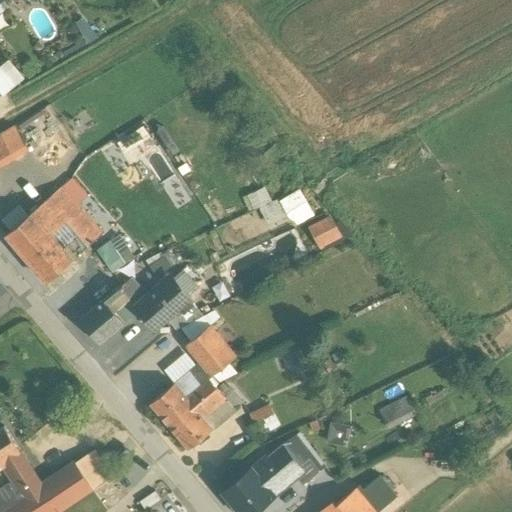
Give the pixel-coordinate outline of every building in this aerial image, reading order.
[(16,128),(0,137),(0,164),(28,149),(16,128)] [(312,216),(299,188),(272,202),(264,186),(248,194),(263,226),(289,213),(295,224),(312,216)] [(82,212),(61,188),(50,198),(67,218),(65,220),(68,224),(82,212)] [(67,218),(50,198),(32,213),(49,233),(65,220),(67,218)] [(82,212),(68,224),(88,247),(102,236),(82,212)] [(32,213),(6,236),(27,260),(53,238),(49,233),(32,213)] [(331,221),(312,230),(318,244),(337,236),(331,221)] [(95,250),(112,273),(134,256),(117,234),(95,250)] [(53,238),(27,260),(46,283),(73,261),(53,238)] [(147,297),(136,306),(139,311),(154,328),(166,319),(174,311),(176,313),(190,302),(191,301),(170,277),(147,297)] [(147,297),(131,278),(120,288),(129,299),(136,306),(147,297)] [(120,288),(105,301),(114,312),(129,299),(120,288)] [(129,299),(114,312),(124,324),(139,311),(136,306),(129,299)] [(104,300),(79,322),(99,345),(124,324),(114,312),(105,301),(104,300)] [(190,302),(176,313),(174,311),(166,319),(176,330),(202,316),(190,302)] [(208,327),(187,345),(201,362),(189,371),(201,385),(208,378),(209,379),(234,358),(208,327)] [(189,371),(166,391),(162,386),(152,394),(156,399),(150,404),(169,427),(216,388),(209,379),(208,378),(201,385),(189,371)] [(216,388),(169,427),(188,450),(235,411),(224,398),(224,397),(216,388)] [(243,404),(232,390),(224,397),(224,398),(235,411),(243,404)] [(417,416),(409,399),(383,412),(391,429),(417,416)] [(268,406),(249,415),(254,425),(273,416),(268,406)] [(326,446),(349,445),(348,423),(325,424),(326,446)] [(20,453),(4,428),(0,429),(0,464),(2,464),(20,453)] [(122,447),(115,453),(115,452),(114,453),(120,461),(121,460),(127,454),(128,455),(129,454),(123,446),(121,447),(122,447)] [(302,472),(282,447),(252,472),(272,496),(302,472)] [(94,451),(75,464),(92,489),(111,477),(94,451)] [(20,453),(2,464),(14,482),(15,476),(29,467),(20,453)] [(29,467),(15,476),(14,482),(13,483),(0,490),(0,511),(56,511),(92,489),(75,464),(41,486),(29,467)] [(251,511),(272,496),(252,472),(225,493),(240,511),(251,511)] [(360,487),(337,508),(340,511),(379,511),(396,498),(379,477),(363,491),(360,487)] [(155,493),(139,503),(145,511),(160,501),(155,493)] [(332,501),(319,511),(340,511),(337,508),(332,501)]
